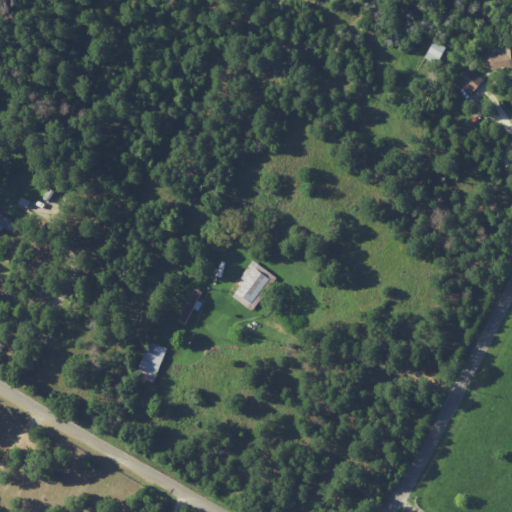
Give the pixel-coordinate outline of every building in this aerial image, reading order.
[(505,51),(483,56),(486,72),(511,66),(511,39),(503,42),(505,51)] [(425,59),(438,64),(445,46),(432,41),(425,59)] [(484,80),(466,67),(457,79),(475,93),(484,80)] [(0,229),(13,235),(19,222),(0,213),(0,229)] [(232,298),(252,310),(274,274),(251,261),(240,279),(243,281),(232,298)]
